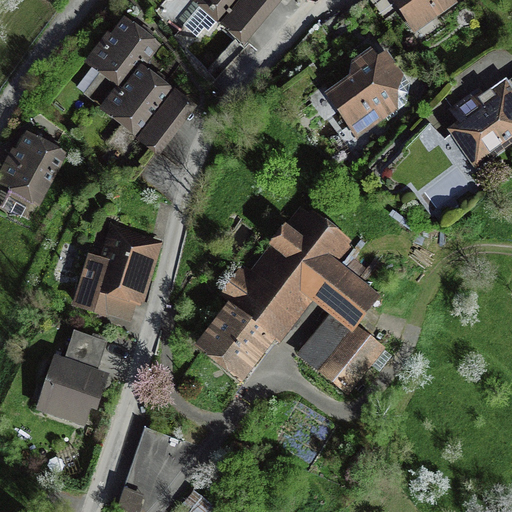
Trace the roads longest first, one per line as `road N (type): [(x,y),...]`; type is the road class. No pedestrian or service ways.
road 1 (residential): [(315,0),(222,100),(179,173),(156,305),(90,511)]
road 2 (track): [(511,255),(443,260),(417,301),(399,354)]
road 3 (residential): [(0,115),(81,0)]
